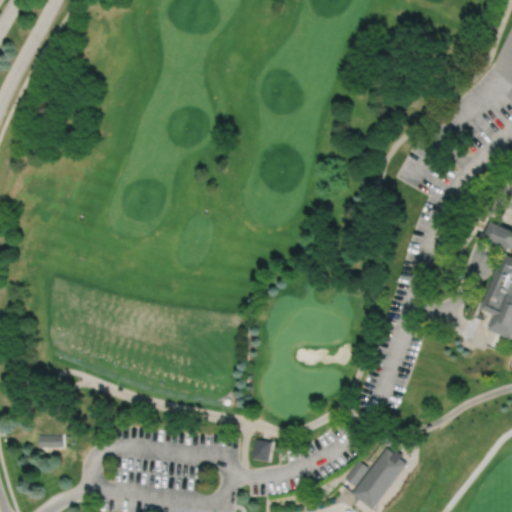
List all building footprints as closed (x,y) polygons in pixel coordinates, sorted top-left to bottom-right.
[(511,228),(490,219),(483,236),(511,247),(511,228)] [(511,254),(504,251),(482,306),(496,311),(490,328),(505,334),(511,336),(511,254)] [(41,433),(41,446),(65,447),(65,433),(41,433)] [(257,438),(254,457),(270,460),(274,441),(257,438)] [(387,444),(371,466),(360,458),(345,477),(357,486),(352,493),(358,497),(374,509),(409,460),(387,444)]
